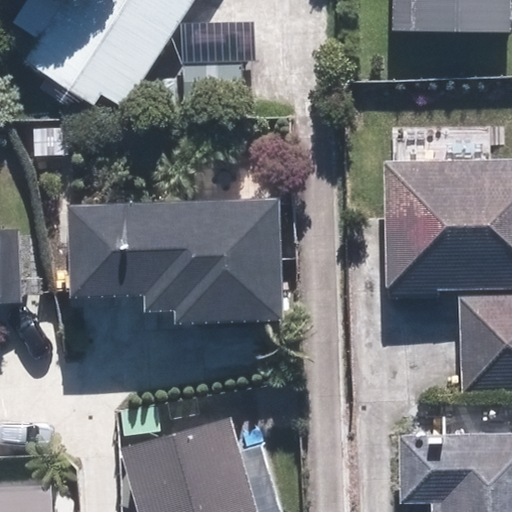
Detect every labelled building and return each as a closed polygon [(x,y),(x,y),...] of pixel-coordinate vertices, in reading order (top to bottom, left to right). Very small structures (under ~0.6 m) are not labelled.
[(194,0),(64,0),(27,59),(94,101),(103,87),(128,103),(194,0)] [(388,0),(388,35),(497,36),(497,0),(388,0)] [(511,169),(379,172),(381,286),(459,285),(461,394),(511,392),(511,169)] [(272,210),(73,214),(75,294),(149,293),(149,303),(184,303),(184,313),(274,311),(272,210)] [(0,298),(23,298),(20,234),(0,234),(0,298)] [(241,511),(216,427),(116,457),(132,511),(241,511)] [(511,511),(511,444),(400,446),(401,503),(435,502),(434,511),(511,511)] [(39,511),(39,493),(0,494),(0,511),(39,511)]
